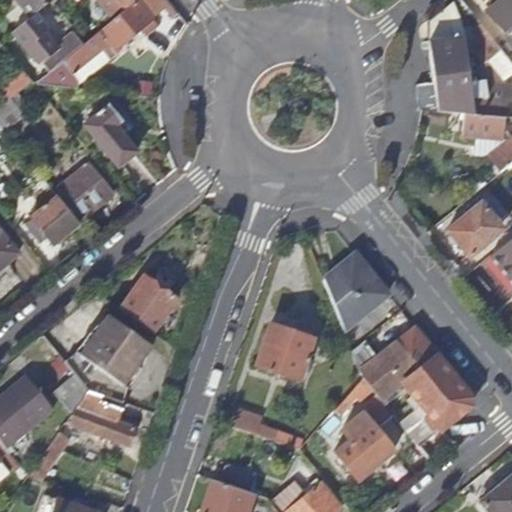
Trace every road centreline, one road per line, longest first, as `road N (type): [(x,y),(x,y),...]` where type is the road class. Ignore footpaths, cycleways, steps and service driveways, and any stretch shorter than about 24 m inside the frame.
road 1 (tertiary): [(154,511),(220,310),(278,177)]
road 2 (residential): [(0,340),(234,152)]
road 3 (residential): [(511,386),(331,166)]
road 4 (residential): [(398,511),(511,418)]
road 5 (tertiary): [(331,166),(362,116),(346,59)]
